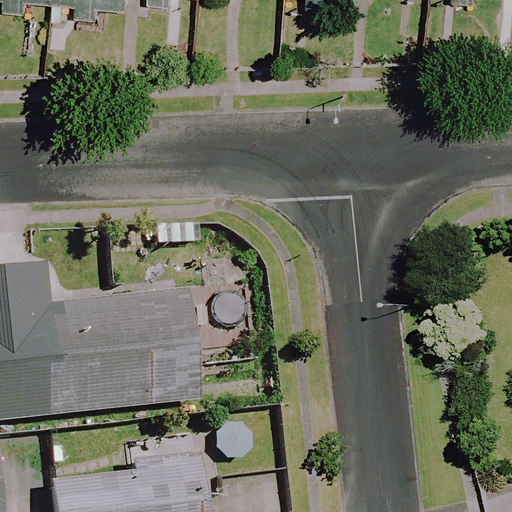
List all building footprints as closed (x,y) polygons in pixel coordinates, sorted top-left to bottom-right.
[(0,0),(0,14),(21,16),(21,3),(49,5),(48,0),(0,0)] [(48,0),(49,5),(70,6),(69,18),(93,19),(94,7),(126,8),(125,0),(48,0)] [(139,0),(139,11),(167,12),(167,0),(139,0)] [(352,0),(299,0),(299,12),(323,13),(324,1),(353,3),(352,0)] [(0,423),(197,402),(184,289),(45,304),(40,262),(0,266),(0,423)] [(196,511),(188,435),(119,443),(123,479),(34,488),(36,511),(196,511)]
